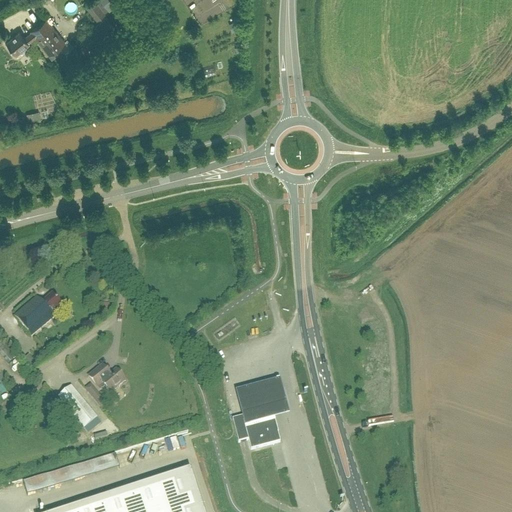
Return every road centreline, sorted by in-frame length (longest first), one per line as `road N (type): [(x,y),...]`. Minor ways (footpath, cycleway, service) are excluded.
road 1 (primary): [(368,511),(308,293),(307,179)]
road 2 (primary): [(291,179),(305,338),(354,511)]
road 3 (secondary): [(0,225),(187,177)]
road 4 (unclassified): [(368,153),(457,139),(511,108)]
road 5 (track): [(395,419),(389,324),(371,290)]
road 6 (primary): [(311,124),(299,99),(292,0)]
road 7 (primary): [(285,0),(284,126)]
